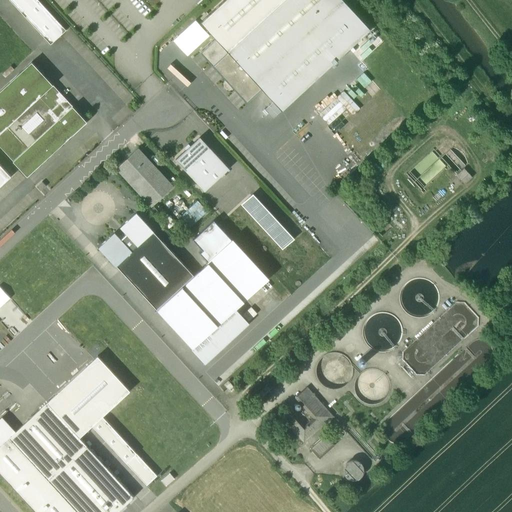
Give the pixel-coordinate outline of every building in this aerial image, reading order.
[(66,30),(38,0),(9,0),(51,44),(66,30)] [(224,0),(201,22),(216,38),(228,51),(283,0),(224,0)] [(343,0),(283,0),(228,51),(262,89),(282,110),(370,29),(343,0)] [(216,38),(200,52),(212,66),(228,51),(216,38)] [(262,89),(228,51),(212,66),(226,81),(233,88),(247,103),(262,89)] [(32,62),(0,91),(0,146),(27,176),(71,135),(72,135),(87,121),(73,106),(32,62)] [(233,88),(226,81),(225,81),(224,84),(225,87),(227,89),(229,89),(232,89),(233,88)] [(344,91),(320,115),(330,126),(348,108),(345,105),(351,99),(344,91)] [(185,150),(175,159),(186,170),(210,148),(200,137),(190,146),(188,144),(184,148),(185,150)] [(173,185),(138,148),(116,169),(151,206),(173,185)] [(210,148),(186,170),(205,191),(229,169),(210,148)] [(451,150),(448,154),(454,160),(458,156),(451,150)] [(0,186),(11,176),(0,164),(0,186)] [(472,177),(464,168),(456,175),(465,184),(472,177)] [(42,182),(37,187),(41,191),(46,186),(42,182)] [(252,193),(240,204),(281,248),(293,238),(252,193)] [(198,200),(181,217),(191,227),(208,210),(198,200)] [(161,211),(156,205),(153,208),(158,214),(161,211)] [(121,236),(120,235),(118,237),(114,233),(99,247),(116,265),(153,231),(136,213),(122,227),(125,230),(123,232),(124,233),(121,236)] [(199,252),(206,259),(229,238),(212,220),(192,238),(202,249),(199,252)] [(192,273),(153,231),(116,265),(157,309),(182,286),(194,275),(192,273)] [(229,238),(206,259),(243,299),(268,277),(231,237),(229,238)] [(323,247),(329,255),(337,249),(330,241),(323,247)] [(194,275),(182,286),(217,324),(235,307),(243,299),(206,259),(192,273),(194,275)] [(0,308),(12,297),(0,284),(0,308)] [(182,286),(157,309),(192,347),(205,335),(217,324),(182,286)] [(217,324),(205,335),(218,349),(248,321),(235,307),(217,324)] [(74,365),(87,351),(58,323),(44,337),(74,365)] [(218,349),(205,335),(192,347),(205,361),(218,349)] [(97,357),(47,402),(80,438),(92,426),(102,417),(129,392),(97,357)] [(306,387),(295,397),(314,418),(319,414),(326,422),(332,416),(306,387)] [(13,434),(9,437),(48,480),(86,445),(80,438),(47,402),(13,434)] [(300,422),(291,411),(283,418),(292,429),(300,422)] [(305,427),(297,433),(304,441),(326,422),(319,414),(314,418),(305,427)] [(102,417),(92,426),(148,486),(158,477),(102,417)] [(117,511),(134,497),(86,445),(48,480),(9,437),(13,434),(0,419),(0,473),(35,511),(117,511)] [(300,422),(292,429),(297,433),(305,427),(300,422)] [(325,436),(311,448),(318,456),(332,443),(325,436)] [(342,470),(343,474),(344,476),(349,480),(354,481),(359,480),(362,478),(365,473),(365,467),(361,460),(359,459),(355,458),(350,458),(345,461),(343,464),(342,470)]
